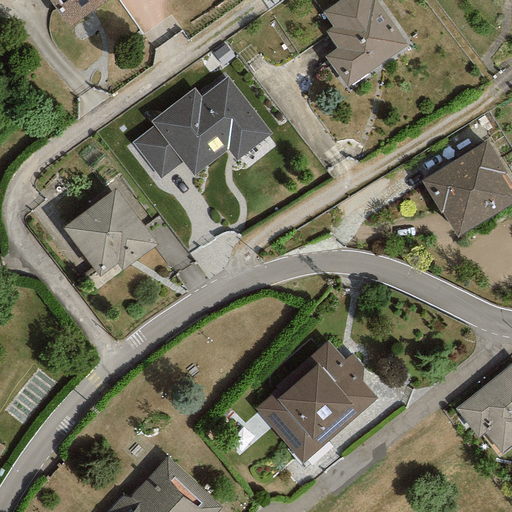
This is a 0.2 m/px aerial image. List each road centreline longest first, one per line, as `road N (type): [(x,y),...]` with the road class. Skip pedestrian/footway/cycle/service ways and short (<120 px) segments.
road 1 (unknown): [(253,3),(105,93),(38,177),(31,225),(57,271),(140,353)]
road 2 (residential): [(492,93),(259,243),(215,294)]
road 3 (residential): [(215,294),(307,270),(353,272),(511,330)]
road 4 (unclassified): [(0,511),(95,386),(215,294)]
road 5 (unknown): [(511,335),(361,440),(300,511)]
